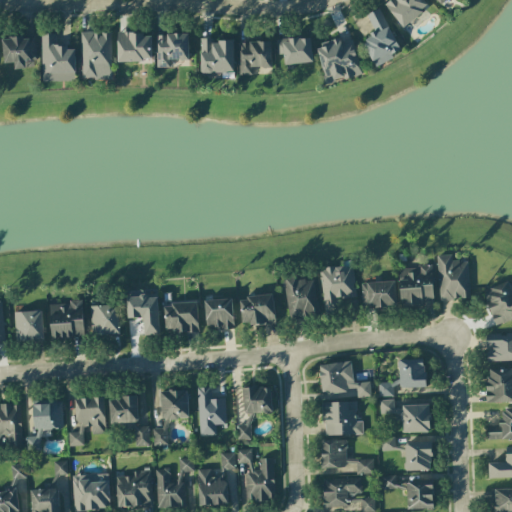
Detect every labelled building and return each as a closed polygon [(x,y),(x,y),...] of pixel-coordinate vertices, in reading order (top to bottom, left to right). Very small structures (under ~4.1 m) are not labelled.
[(403,27),(429,6),(424,0),(390,0),(384,5),(403,27)] [(400,50),(379,8),(366,14),(375,32),(361,39),(375,67),(393,58),(391,54),(400,50)] [(110,31),(80,32),(81,79),(112,78),(110,31)] [(41,81),(75,81),(75,47),(56,47),(56,33),(41,34),(41,81)] [(118,61),(151,60),(151,33),(117,33),(118,61)] [(156,34),(156,68),(177,67),(177,60),(188,60),(188,34),(156,34)] [(34,36),(1,38),(2,63),(13,63),(13,69),(35,68),(34,36)] [(277,55),(283,55),(284,64),(312,62),(310,37),(277,39),(277,55)] [(200,72),(233,73),(233,40),(213,40),(213,39),(200,38),(200,72)] [(352,40),(340,43),(339,39),(315,45),(325,83),(361,74),(352,40)] [(238,42),(238,75),(252,74),(252,67),(271,67),(271,42),(238,42)] [(439,300),(469,298),(468,261),(452,262),(451,254),(437,255),(439,300)] [(353,266),(320,268),(323,312),(339,311),(338,298),(355,298),(353,266)] [(433,304),(432,266),(399,267),(400,305),(433,304)] [(315,277),(284,279),(286,317),(317,315),(315,277)] [(361,282),(362,308),(396,306),(394,281),(361,282)] [(495,325),(511,318),(511,289),(508,281),(482,291),(495,325)] [(242,326),(275,323),(272,294),(239,298),(242,326)] [(205,329),(233,329),(232,299),(205,299),(205,329)] [(49,305),(50,339),(83,337),(82,303),(49,305)] [(198,331),(197,303),(164,303),(164,331),(198,331)] [(119,335),(118,305),(90,305),(91,335),(119,335)] [(15,341),(43,340),(42,311),(14,312),(15,341)] [(511,360),(511,333),(486,334),(486,361),(511,360)] [(424,359),(399,359),(399,388),(425,387),(424,359)] [(319,365),(322,394),(356,390),(357,397),(370,396),(369,381),(353,383),(351,361),(319,365)] [(511,402),(511,368),(486,369),(487,403),(511,402)] [(392,396),(392,386),(399,385),(398,382),(378,382),(379,396),(392,396)] [(224,398),(211,398),(211,387),(197,387),(198,436),(216,435),(215,424),(225,424),(224,398)] [(272,412),(271,387),(242,387),(243,413),(272,412)] [(161,428),(152,429),(152,446),(167,445),(166,419),(188,419),(187,390),(160,391),(161,428)] [(108,397),(109,423),(137,422),(137,396),(108,397)] [(103,397),(75,398),(76,432),(68,432),(69,446),(83,445),(82,427),(91,426),(91,434),(105,433),(103,397)] [(379,414),(393,414),(393,399),(379,400),(379,414)] [(323,435),(362,434),(362,421),(356,421),(355,401),(322,402),(323,435)] [(62,429),(62,402),(33,402),(34,436),(25,436),(26,450),(41,450),(41,430),(62,429)] [(20,404),(0,404),(0,451),(1,452),(1,446),(21,445),(20,404)] [(402,433),(429,432),(428,404),(401,405),(402,433)] [(487,425),(487,440),(511,438),(511,407),(501,407),(501,425),(487,425)] [(237,439),(250,439),(250,423),(237,424),(237,439)] [(149,447),(148,425),(134,426),(134,447),(149,447)] [(394,437),(380,438),(381,451),(395,450),(394,437)] [(373,458),(346,459),(346,440),(321,440),(321,467),(356,467),(356,474),(373,474),(373,458)] [(404,442),(405,471),(431,470),(430,442),(404,442)] [(488,478),(511,477),(511,446),(505,447),(505,462),(488,463),(488,478)] [(273,458),(259,458),(259,470),(252,470),(251,449),(237,449),(237,464),(248,463),(248,473),(245,473),(246,501),(274,500),(273,458)] [(234,453),(220,453),(221,469),(235,469),(234,453)] [(155,468),(156,507),(185,506),(183,472),(193,471),(193,458),(177,458),(178,482),(170,482),(169,468),(155,468)] [(67,461),(53,461),(54,475),(67,475),(67,461)] [(12,479),(26,477),(24,464),(10,465),(12,479)] [(211,469),(197,470),(198,505),(227,505),(226,478),(211,479),(211,469)] [(116,507),(152,506),(150,470),(130,471),(131,476),(115,477),(116,507)] [(383,490),(396,488),(394,475),(382,476),(383,490)] [(361,495),(360,478),(322,479),(322,507),(346,506),(346,495),(361,495)] [(108,480),(72,481),(73,510),(109,509),(108,480)] [(433,481),(406,482),(407,509),(433,508),(433,481)] [(59,511),(58,488),(30,489),(31,511),(59,511)] [(511,511),(511,488),(492,489),(492,511),(511,511)] [(0,511),(17,511),(17,490),(0,490),(0,511)] [(374,511),(374,497),(360,497),(361,511),(374,511)]
